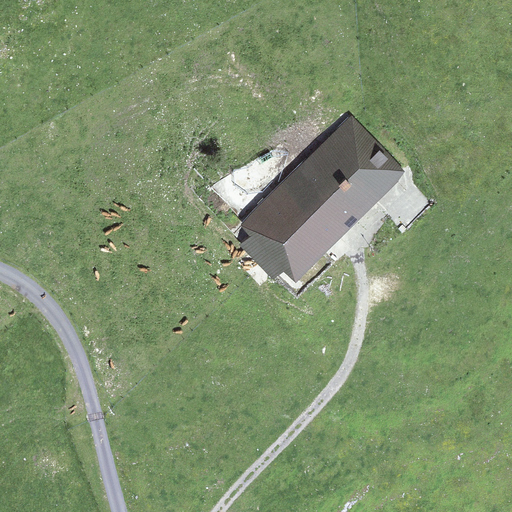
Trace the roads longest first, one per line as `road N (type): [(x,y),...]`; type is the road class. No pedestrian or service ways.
road 1 (track): [(220,511),(346,367),(361,311),(356,242),(415,187)]
road 2 (track): [(0,273),(36,295),(75,349),(120,511)]
